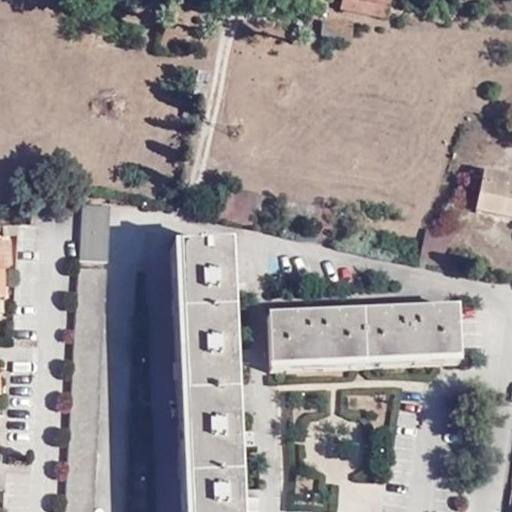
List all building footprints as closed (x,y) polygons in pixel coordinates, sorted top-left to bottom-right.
[(385,18),(388,0),(344,0),(343,10),(385,18)] [(349,43),(353,28),(323,22),(319,37),(349,43)] [(511,219),(511,178),(482,172),(474,212),(511,219)] [(225,189),(219,219),(251,226),(257,196),(225,189)] [(109,207),(80,205),(77,261),(106,262),(109,207)] [(17,236),(18,226),(3,228),(3,236),(17,236)] [(418,261),(452,268),(458,236),(425,229),(418,261)] [(0,298),(5,298),(2,267),(10,266),(10,243),(0,242),(0,298)] [(177,326),(227,324),(224,249),(173,252),(177,326)] [(171,327),(177,326),(173,252),(167,252),(171,327)] [(76,270),(63,511),(93,511),(105,270),(76,270)] [(454,311),(361,315),(363,364),(455,360),(454,311)] [(363,364),(361,315),(268,320),(270,368),(363,364)] [(231,399),(227,324),(177,326),(180,401),(231,399)] [(180,401),(177,326),(171,327),(175,402),(180,401)] [(455,360),(363,364),(363,369),(456,365),(455,360)] [(363,364),(270,368),(270,373),(363,369),(363,364)] [(234,474),(231,399),(180,401),(184,476),(234,474)] [(184,476),(180,401),(175,402),(178,477),(184,476)] [(235,511),(234,474),(184,476),(185,511),(235,511)]
